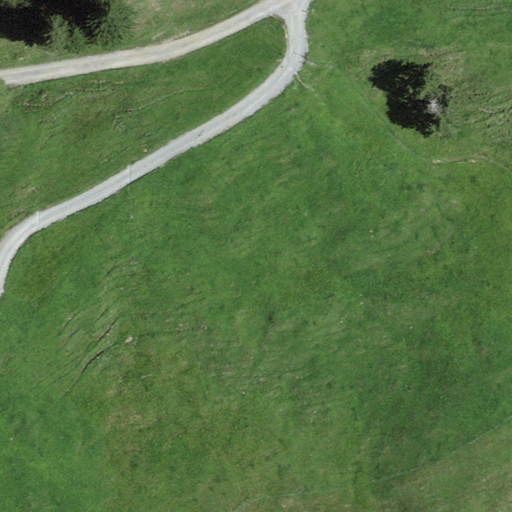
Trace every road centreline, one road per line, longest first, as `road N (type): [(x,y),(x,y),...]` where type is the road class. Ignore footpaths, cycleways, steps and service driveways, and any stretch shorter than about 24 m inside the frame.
road 1 (track): [(0,306),(8,262),(25,231),(248,111),(285,82),(306,43),(294,0)]
road 2 (track): [(0,86),(173,55),(286,0)]
